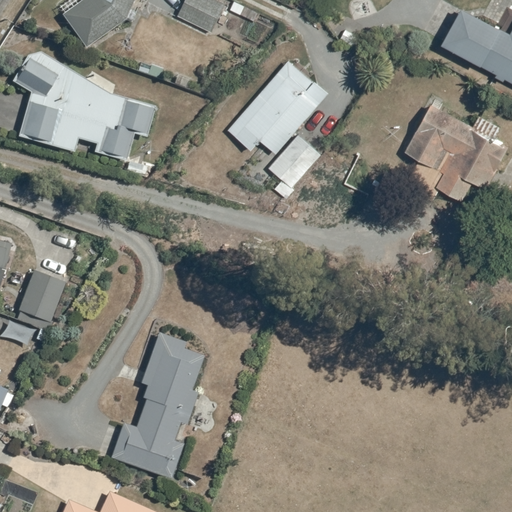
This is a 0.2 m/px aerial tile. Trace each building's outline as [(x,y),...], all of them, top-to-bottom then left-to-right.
[(59,0),(55,3),(63,14),(87,46),(99,37),(100,37),(128,16),(135,0),(59,0)] [(226,3),(220,0),(185,0),(179,15),(212,31),(226,3)] [(445,42),(497,72),(495,76),(502,80),(504,76),(511,80),(511,25),(509,31),(465,6),(445,42)] [(47,54),(29,49),(18,85),(33,89),(19,134),(74,151),(78,137),(98,143),(96,150),(126,159),(134,132),(145,136),(154,107),(112,94),(116,81),(82,71),(45,60),(47,54)] [(325,94),(286,61),(228,129),(250,148),(257,141),(273,155),(325,94)] [(511,131),(479,112),(472,124),(430,99),(400,150),(426,165),(418,179),(457,202),(469,181),(483,190),(511,141),(511,131)] [(0,283),(2,284),(12,241),(0,238),(0,283)] [(50,320),(64,281),(31,269),(17,308),(50,320)] [(204,351),(158,335),(142,382),(151,385),(136,428),(124,423),(112,456),(172,477),(186,436),(183,435),(199,390),(192,387),(204,351)] [(0,384),(0,408),(8,388),(0,384)] [(163,511),(107,491),(103,504),(96,502),(94,508),(66,498),(61,511),(163,511)]
